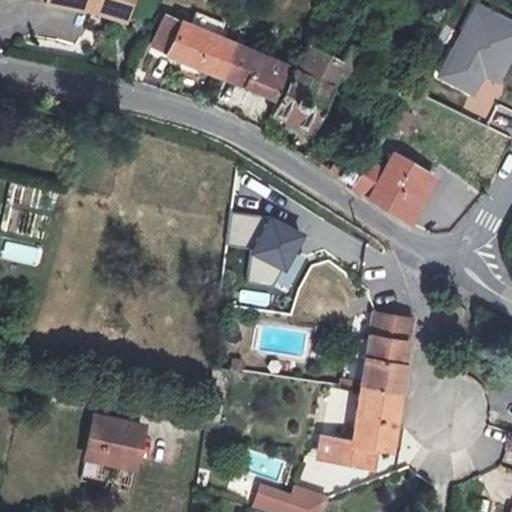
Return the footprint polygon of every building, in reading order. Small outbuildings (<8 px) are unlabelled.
[(46,0),(48,0),(77,6),(95,12),(127,24),(133,0),(46,0)] [(501,90),(511,62),(511,20),(469,3),(437,84),(475,98),(481,82),(501,90)] [(168,17),(153,50),(219,75),(230,43),(218,38),(224,22),(198,12),(192,26),(168,17)] [(230,43),(219,75),(270,98),(285,66),(230,43)] [(295,69),(290,68),(269,114),(310,130),(333,76),(348,82),(362,58),(345,48),(338,61),(309,45),(295,69)] [(396,104),(386,121),(401,130),(412,113),(396,104)] [(357,172),(351,185),(382,205),(382,207),(394,216),(407,224),(436,179),(391,150),(382,165),(367,156),(357,172)] [(346,165),(339,178),(351,185),(357,172),(346,165)] [(251,252),(260,219),(231,211),(222,244),(251,252)] [(245,282),(286,291),(299,230),(259,221),(245,282)] [(0,257),(35,268),(40,251),(4,240),(0,253),(0,257)] [(405,339),(367,334),(359,390),(397,396),(405,339)] [(397,396),(359,390),(353,445),(322,442),(320,457),(371,463),(372,449),(387,450),(397,396)] [(147,454),(153,424),(107,413),(100,443),(147,454)] [(256,483),(248,511),(252,511),(319,511),(324,495),(291,486),(289,492),(256,483)]
